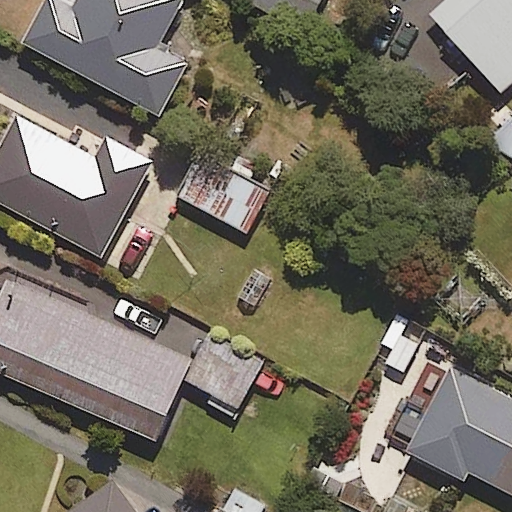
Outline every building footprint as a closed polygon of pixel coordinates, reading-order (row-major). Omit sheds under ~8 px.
[(159,46),(183,0),(45,0),(22,43),(159,117),(189,62),(159,46)] [(259,0),(326,36),(341,8),(326,0),(259,0)] [(511,0),(452,0),(435,16),(501,91),(511,81),(511,0)] [(511,160),(511,115),(506,112),(486,145),(511,160)] [(107,135),(96,157),(16,114),(0,144),(0,203),(101,258),(154,160),(107,135)] [(247,234),(271,189),(206,154),(182,199),(247,234)] [(6,276),(0,290),(0,375),(155,443),(192,357),(6,276)] [(250,388),(266,396),(277,373),(261,365),(265,358),(210,331),(192,365),(247,393),(250,388)] [(468,469),(511,492),(511,394),(451,363),(407,449),(463,478),(468,469)] [(136,511),(113,481),(70,511),(136,511)]
